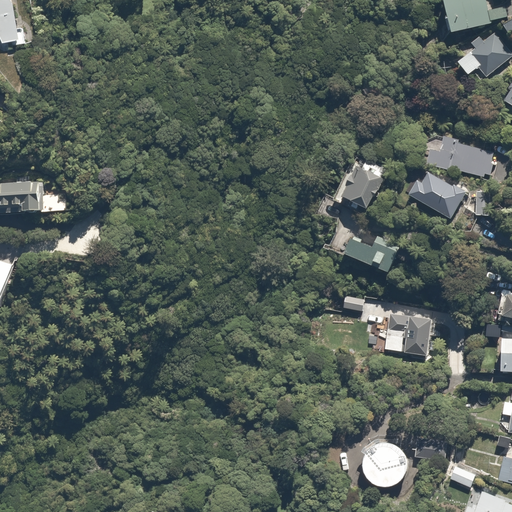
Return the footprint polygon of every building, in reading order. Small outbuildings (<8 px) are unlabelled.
[(24,41),(11,0),(0,0),(0,37),(3,48),(24,41)] [(474,3),(473,0),(446,0),(455,40),(493,31),(486,0),(474,3)] [(487,79),(511,57),(511,53),(496,35),(485,45),(480,39),(472,47),(476,52),(459,66),(471,80),(480,72),(487,79)] [(511,88),(503,103),(511,108),(511,88)] [(430,149),(426,166),(485,180),(490,156),(459,148),(457,155),(430,149)] [(366,175),(358,171),(343,202),(367,214),(389,169),(373,161),(366,175)] [(453,186),(431,172),(423,185),(418,182),(410,196),(450,222),(469,192),(455,183),(453,186)] [(43,185),(0,187),(0,218),(44,216),(43,185)] [(389,278),(400,255),(378,245),(375,252),(353,242),(346,259),(389,278)] [(0,316),(1,317),(18,268),(0,261),(0,316)] [(511,323),(511,295),(503,294),(498,321),(511,323)] [(365,301),(346,298),(345,312),(364,314),(365,301)] [(429,360),(432,324),(411,322),(411,320),(388,317),(384,351),(407,354),(406,358),(429,360)] [(511,405),(505,404),(503,418),(502,418),(502,419),(501,419),(501,420),(501,421),(501,422),(500,422),(500,423),(500,424),(501,425),(501,426),(501,427),(502,427),(502,428),(503,428),(503,429),(504,429),(504,430),(505,430),(506,431),(506,436),(511,436),(511,405)] [(448,444),(418,440),(416,459),(446,462),(448,444)] [(388,446),(382,446),(376,448),(371,452),(367,457),(365,464),(364,470),(366,476),(369,482),(374,486),(380,489),(387,490),(393,489),(399,487),(403,483),(406,478),(408,472),(408,466),(407,460),(404,455),(400,450),(394,447),(388,446)] [(511,460),(504,458),(497,481),(511,485),(511,460)] [(477,477),(458,468),(452,481),(471,490),(477,477)] [(511,511),(511,506),(484,495),(478,510),(469,507),(467,511),(511,511)]
